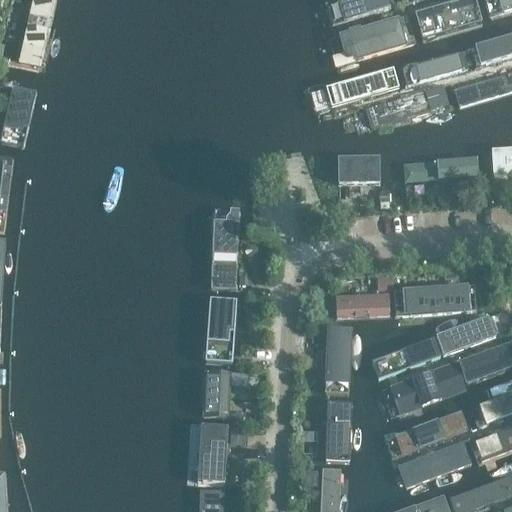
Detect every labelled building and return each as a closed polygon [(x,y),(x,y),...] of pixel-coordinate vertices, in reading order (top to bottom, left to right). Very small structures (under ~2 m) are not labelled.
[(34,0),(19,70),(44,75),(60,0),(34,0)] [(400,10),(396,0),(343,0),(326,5),(333,29),(400,10)] [(486,28),(478,0),(476,0),(416,17),(424,45),(486,28)] [(511,15),(511,0),(488,0),(484,1),(490,22),(511,15)] [(419,49),(410,19),(329,42),(338,71),(419,49)] [(511,58),(511,41),(473,53),(477,69),(511,58)] [(407,90),(470,72),(466,57),(403,75),(407,90)] [(398,93),(392,74),(329,93),(335,112),(398,93)] [(463,109),(465,109),(511,96),(511,77),(461,91),(459,92),(458,92),(457,93),(456,94),(456,95),(455,96),(455,98),(455,99),(457,106),(458,107),(459,108),(461,109),(462,109),(463,109)] [(449,112),(442,89),(365,110),(371,133),(449,112)] [(1,98),(0,105),(0,149),(14,152),(23,102),(1,98)] [(511,152),(490,153),(491,181),(511,180),(511,152)] [(0,157),(0,233),(5,234),(14,159),(0,157)] [(338,164),(338,190),(383,189),(382,162),(338,164)] [(403,167),(405,185),(478,181),(477,162),(403,167)] [(374,207),(374,203),(374,198),(364,199),(364,207),(374,207)] [(218,295),(241,296),(241,242),(241,236),(239,232),(238,230),(236,229),(233,227),(231,227),(230,226),(229,227),(227,227),(224,228),(222,230),(221,232),(219,236),(218,242),(218,295)] [(458,281),(457,270),(445,271),(446,282),(458,281)] [(394,292),(393,285),(392,275),(377,277),(378,294),(394,292)] [(252,276),(251,276),(242,277),(243,286),(252,285),(252,276)] [(479,314),(477,289),(394,295),(396,320),(479,314)] [(392,321),(392,297),(336,298),(337,322),(392,321)] [(205,366),(236,368),(239,318),(208,316),(205,366)] [(435,339),(442,361),(498,341),(490,319),(435,339)] [(326,396),(353,397),(355,336),(328,335),(326,396)] [(247,357),(248,339),(238,339),(237,356),(247,357)] [(441,361),(435,344),(379,365),(385,382),(441,361)] [(511,359),(506,344),(458,363),(467,386),(511,368),(511,359)] [(317,369),(317,361),(303,362),(303,370),(317,369)] [(468,394),(458,364),(391,388),(402,418),(468,394)] [(202,420),(232,421),(235,373),(205,371),(202,420)] [(511,394),(470,410),(478,430),(511,417),(511,394)] [(327,403),(326,463),(353,465),(354,403),(327,403)] [(384,440),(392,462),(469,433),(461,411),(384,440)] [(511,425),(473,440),(482,463),(511,452),(511,425)] [(203,426),(200,485),(228,487),(231,428),(203,426)] [(244,442),(244,432),(232,431),(232,441),(244,442)] [(464,464),(458,448),(400,469),(406,486),(464,464)] [(338,511),(340,471),(322,470),(320,511),(338,511)] [(477,511),(511,499),(511,478),(451,501),(455,511),(477,511)] [(200,511),(226,511),(227,493),(201,493),(200,511)] [(401,511),(449,511),(443,496),(401,511)]
